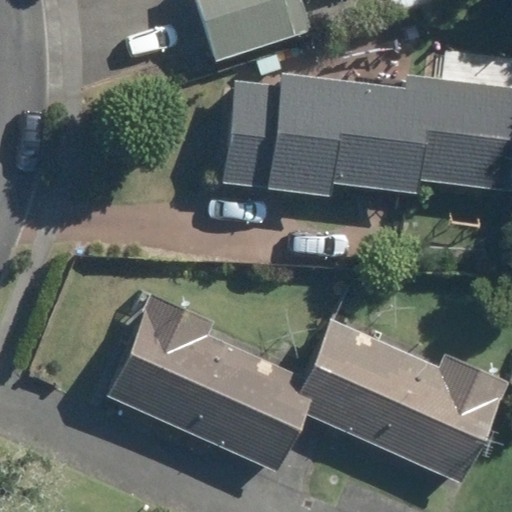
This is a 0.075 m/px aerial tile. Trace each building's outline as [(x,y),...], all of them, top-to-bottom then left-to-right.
[(195,0),(214,62),(310,32),(300,0),(195,0)] [(390,0),(397,16),(437,0),(390,0)] [(400,88),(295,76),(298,56),(281,54),(277,88),(232,83),(221,183),(327,195),(329,182),(414,192),(415,179),(507,190),(511,142),(511,85),(403,74),(400,88)] [(204,334),(211,320),(151,293),(105,397),(263,466),(302,378),(204,334)] [(302,378),(263,466),(273,471),(299,412),(460,483),(505,383),(442,356),(436,369),(328,321),(302,378)]
